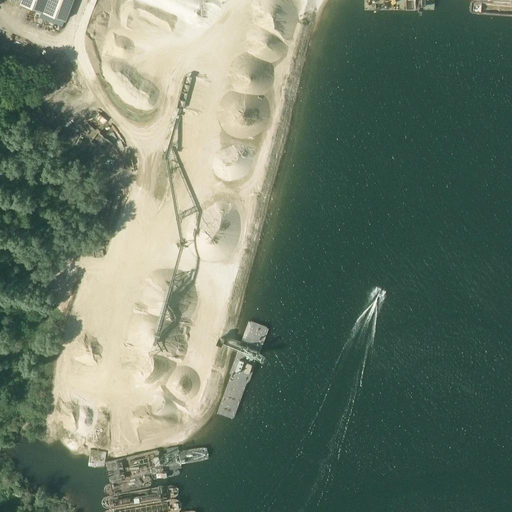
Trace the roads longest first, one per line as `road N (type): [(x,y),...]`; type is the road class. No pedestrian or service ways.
road 1 (unknown): [(137,137),(147,160),(133,240),(144,258),(158,254),(237,6)]
road 2 (unknown): [(237,6),(198,54),(168,111),(137,137)]
road 3 (unknown): [(94,0),(93,72),(137,137)]
